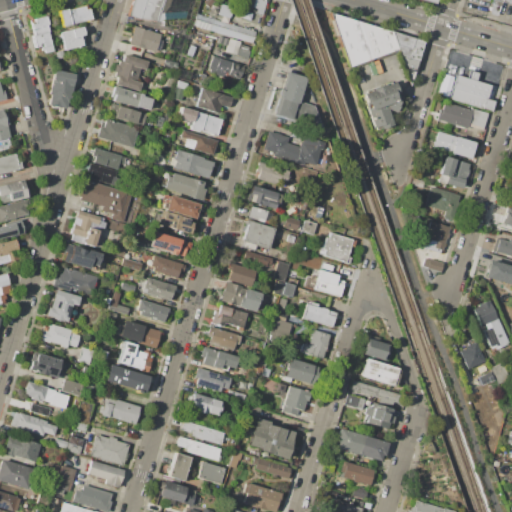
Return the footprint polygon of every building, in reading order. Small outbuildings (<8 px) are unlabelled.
[(130,0),(162,0),(156,21),(138,19),(126,15),(130,0)] [(511,0),(511,5),(499,2),(495,15),(487,13),(490,0),(511,0)] [(65,9),(66,10),(82,6),(83,10),(87,9),(90,19),(69,24),(61,26),(58,11),(65,9)] [(194,13),(254,31),(250,43),(191,25),(194,13)] [(367,59),(347,66),(329,13),(353,20),(367,59)] [(34,23),(33,19),(44,16),(48,31),(45,31),(50,51),(42,53),(42,51),(38,51),(37,48),(39,47),(38,45),(33,47),(30,35),(33,35),(30,24),(34,23)] [(353,20),(390,31),(396,49),(367,59),(353,20)] [(158,34),(153,52),(126,44),(132,26),(158,34)] [(80,27),(82,34),(78,35),(81,44),(62,49),(58,33),(80,27)] [(390,31),(396,49),(409,85),(422,41),(390,31)] [(238,44),(249,48),(246,58),(233,55),(234,54),(224,51),(226,45),(216,42),(218,36),(228,39),(228,38),(239,41),(238,44)] [(190,56),(184,54),(187,45),(193,47),(190,56)] [(60,50),(62,57),(55,59),(53,52),(60,50)] [(117,60),(120,61),(122,54),(145,61),(143,69),(138,68),(134,81),(139,83),(136,91),(113,84),(115,77),(112,76),(113,72),(111,72),(113,64),(116,64),(117,60)] [(226,76),(225,77),(208,72),(208,70),(206,70),(211,56),(241,65),(236,79),(226,76)] [(176,62),(173,70),(161,66),(163,59),(176,62)] [(48,95),(47,94),(52,70),(73,74),(67,103),(65,102),(63,108),(46,104),(48,95)] [(454,75),(465,78),(467,70),(476,73),(474,81),(489,85),(484,99),(492,101),(489,111),(447,98),(454,75)] [(320,127),(318,136),(291,128),(293,121),(274,115),(279,98),(277,98),(285,71),(303,77),(297,101),(312,105),(320,127)] [(174,86),(176,80),(185,83),(183,89),(174,86)] [(397,102),(398,103),(394,113),(393,112),(385,109),(390,121),(391,125),(380,128),(374,129),(373,127),(371,127),(366,111),(359,93),(369,90),(368,88),(381,84),(382,85),(391,82),(394,90),(401,93),(397,102)] [(135,107),(109,100),(111,94),(109,93),(112,86),(140,94),(140,96),(149,98),(146,110),(135,107)] [(179,100),(170,97),(174,87),(182,90),(179,100)] [(230,97),(227,107),(219,105),(217,113),(194,106),(199,88),(230,97)] [(469,110),(469,108),(485,113),(480,130),(465,125),(464,128),(435,119),(438,109),(439,110),(442,102),(469,110)] [(144,113),(140,126),(105,115),(109,103),(144,113)] [(180,107),(220,120),(215,135),(197,130),(197,131),(188,129),(191,122),(176,117),(180,107)] [(0,139),(8,138),(2,110),(0,110),(0,139)] [(162,117),(159,127),(152,125),(155,115),(162,117)] [(94,137),(97,126),(100,127),(103,119),(135,128),(129,147),(94,137)] [(180,130),(215,140),(211,155),(182,146),(184,138),(178,136),(180,130)] [(266,131),(286,137),(284,143),(298,147),(299,144),(300,144),(303,136),(323,142),(321,149),(317,148),(317,149),(319,150),(314,166),(303,163),(302,165),(272,156),(273,153),(260,149),(266,131)] [(469,152),(470,152),(469,159),(429,147),(431,140),(433,141),(436,132),(472,142),(469,152)] [(92,147),(123,157),(121,164),(116,163),(114,169),(89,162),(91,155),(89,155),(92,147)] [(172,160),(171,159),(174,149),(201,158),(200,159),(210,162),(205,178),(195,175),(195,176),(170,168),(172,160)] [(0,156),(13,153),(15,161),(18,160),(20,168),(16,169),(0,173),(0,156)] [(443,183),(443,184),(436,182),(438,174),(437,174),(442,156),(467,163),(465,169),(466,169),(464,177),(463,176),(459,188),(443,183)] [(256,161),(288,171),(284,185),(277,183),(276,184),(255,177),(256,172),(253,171),(256,161)] [(86,163),(114,171),(112,177),(116,178),(114,186),(82,176),(86,163)] [(165,176),(169,177),(171,173),(201,182),(200,188),(203,189),(200,200),(161,188),(165,176)] [(0,184),(21,179),(23,187),(25,187),(27,196),(0,203),(0,184)] [(128,194),(120,222),(108,218),(110,214),(98,210),(100,205),(77,199),(83,180),(128,194)] [(248,194),(247,193),(249,185),(275,193),(272,201),(274,201),(272,209),(246,201),(248,194)] [(455,202),(456,202),(451,220),(440,217),(442,211),(422,205),(427,186),(457,195),(455,202)] [(165,203),(167,195),(196,204),(192,219),(159,208),(161,202),(165,203)] [(0,205),(24,199),(26,206),(22,207),(24,214),(0,220),(0,205)] [(249,206),(266,210),(262,222),(246,217),(249,206)] [(504,208),(511,210),(511,227),(499,223),(504,208)] [(72,217),(70,217),(72,211),(74,211),(74,210),(101,218),(100,221),(103,222),(102,228),(98,226),(92,245),(80,242),(80,243),(66,239),(72,217)] [(187,219),(186,221),(191,223),(187,234),(155,224),(159,210),(187,219)] [(284,216),(297,220),(295,230),(281,227),(284,216)] [(0,226),(19,220),(23,232),(0,238),(0,226)] [(245,224),(243,223),(244,220),(272,228),(265,249),(253,245),(251,251),(238,247),(245,224)] [(303,220),(314,223),(311,234),(299,231),(303,220)] [(434,241),(422,238),(428,221),(447,227),(446,233),(447,233),(445,238),(444,238),(440,250),(432,247),(434,241)] [(152,231),(190,242),(188,250),(183,248),(180,257),(167,253),(168,252),(148,246),(152,231)] [(324,237),(326,238),(328,232),(354,240),(352,246),(349,245),(345,256),(348,257),(346,263),(340,261),(340,260),(322,254),(323,249),(321,248),(324,237)] [(132,237),(146,241),(144,249),(130,244),(132,237)] [(511,256),(492,250),(496,238),(507,242),(508,238),(511,239),(511,256)] [(0,242),(13,239),(16,249),(13,249),(16,259),(0,263),(0,242)] [(62,242),(76,247),(76,248),(83,251),(83,249),(98,254),(97,256),(93,267),(86,265),(85,268),(61,261),(64,252),(59,251),(62,242)] [(244,251),(268,258),(267,261),(268,261),(267,262),(265,267),(252,263),(241,260),(244,251)] [(282,252),(289,254),(287,260),(280,258),(282,252)] [(152,255),(183,265),(181,272),(177,271),(174,278),(151,271),(152,267),(148,266),(152,255)] [(438,272),(425,268),(425,267),(420,266),(422,258),(427,260),(428,259),(441,263),(438,272)] [(121,259),(140,264),(138,271),(119,266),(121,259)] [(488,260),(511,266),(511,285),(483,277),(488,260)] [(276,261),(287,264),(282,281),(271,278),(276,261)] [(253,271),(248,287),(225,279),(228,270),(224,269),(226,262),(253,271)] [(56,273),(59,274),(61,266),(64,267),(65,266),(72,269),(94,276),(89,294),(68,288),(67,291),(50,286),(53,276),(55,277),(56,273)] [(318,270),(336,275),(335,279),(342,281),(337,296),(313,289),(318,270)] [(0,273),(3,273),(9,292),(2,294),(4,301),(2,302),(0,302),(0,273)] [(145,277),(174,286),(172,293),(170,292),(168,300),(140,292),(145,277)] [(133,285),(131,292),(118,288),(120,281),(133,285)] [(224,281),(239,286),(238,287),(259,293),(256,304),(254,304),(252,311),(218,301),(224,281)] [(274,281),(281,283),(278,295),(270,293),(274,281)] [(283,281),(293,284),(290,296),(280,293),(283,281)] [(45,307),(48,308),(53,289),(77,297),(74,306),(69,304),(64,321),(60,320),(60,322),(50,318),(50,317),(43,315),(45,307)] [(111,291),(118,293),(115,305),(126,308),(124,314),(106,309),(111,291)] [(285,300),(282,310),(276,308),(279,298),(285,300)] [(138,299),(167,308),(165,315),(164,314),(161,322),(148,318),(137,315),(138,311),(134,310),(138,299)] [(481,331),(488,349),(492,347),(494,349),(506,344),(487,300),(470,307),(479,326),(483,325),(484,329),(481,331)] [(304,304),(333,312),(329,326),(300,318),(304,304)] [(213,310),(216,311),(218,305),(245,313),(240,328),(222,322),(221,325),(209,322),(213,310)] [(286,313),(283,321),(276,319),(278,311),(286,313)] [(272,318),(289,323),(284,340),(275,337),(273,342),(268,340),(269,336),(267,336),(272,318)] [(121,320),(158,331),(153,348),(135,343),(135,342),(116,336),(121,320)] [(40,331),(45,332),(47,324),(69,330),(68,333),(77,336),(73,347),(65,344),(64,348),(59,346),(60,345),(47,341),(47,343),(37,340),(40,331)] [(207,326),(235,334),(235,335),(239,336),(236,344),(233,343),(231,350),(206,343),(208,336),(205,335),(207,326)] [(300,343),(306,345),(311,329),(328,334),(320,359),(297,352),(300,343)] [(364,338),(366,339),(367,334),(377,337),(376,342),(386,345),(385,348),(389,349),(385,360),(382,359),(382,360),(359,354),(364,338)] [(122,341),(134,345),(135,344),(147,348),(145,352),(148,353),(146,358),(149,359),(145,373),(137,371),(138,369),(115,362),(122,341)] [(458,351),(465,348),(464,346),(474,342),(483,361),(465,368),(458,351)] [(201,346),(235,357),(231,368),(219,364),(217,369),(200,364),(202,357),(198,356),(201,346)] [(29,362),(28,362),(31,352),(59,360),(56,368),(59,369),(56,378),(45,375),(45,376),(35,373),(35,372),(27,369),(29,362)] [(287,358),(317,366),(313,379),(311,379),(310,384),(282,376),(287,358)] [(362,358),(395,368),(395,369),(397,370),(393,385),(390,384),(390,386),(357,376),(362,358)] [(488,367),(495,385),(509,380),(501,362),(488,367)] [(106,364),(147,376),(142,393),(138,392),(138,393),(135,392),(135,391),(101,380),(106,364)] [(195,367),(229,378),(225,389),(219,387),(218,391),(194,384),(196,378),(192,377),(195,367)] [(476,377),(488,372),(492,380),(479,385),(476,377)] [(62,379),(80,384),(77,395),(59,390),(62,379)] [(25,381),(53,390),(53,391),(66,396),(63,408),(48,403),(49,402),(37,399),(37,401),(28,398),(29,396),(21,394),(25,381)] [(350,381),(398,394),(396,402),(348,388),(350,381)] [(287,386),(308,393),(306,401),(304,400),(301,411),(296,410),(294,415),(280,411),(287,386)] [(227,390),(243,394),(241,402),(225,397),(227,390)] [(189,392),(219,401),(215,415),(204,412),(204,414),(194,411),(195,409),(185,406),(189,392)] [(345,394),(362,399),(360,409),(342,404),(345,394)] [(98,405),(100,406),(103,396),(137,407),(132,424),(106,416),(106,417),(97,415),(98,412),(96,412),(98,405)] [(79,399),(92,403),(83,432),(70,428),(79,399)] [(29,403),(48,408),(45,416),(27,411),(29,403)] [(259,406),(257,415),(246,412),(248,403),(259,406)] [(363,406),(368,408),(369,403),(390,409),(388,415),(392,416),(390,424),(386,423),(385,428),(363,422),(365,415),(361,413),(363,406)] [(13,411),(44,421),(44,423),(54,426),(51,435),(41,432),(40,435),(12,427),(12,426),(9,425),(13,411)] [(258,448),(246,444),(254,418),(268,422),(267,424),(291,432),(283,459),(257,451),(258,448)] [(180,424),(181,425),(182,421),(223,432),(219,445),(188,437),(190,433),(178,429),(180,424)] [(336,442),(334,442),(338,428),(384,442),(383,443),(386,443),(382,456),(379,455),(378,461),(334,448),(336,442)] [(93,434),(106,438),(106,436),(114,439),(113,440),(126,444),(120,466),(86,455),(93,434)] [(68,435),(81,440),(77,454),(63,450),(68,435)] [(5,438),(12,440),(13,436),(38,444),(32,462),(11,455),(11,457),(2,454),(3,450),(2,449),(5,438)] [(175,440),(176,440),(177,436),(219,449),(215,460),(184,451),(185,448),(174,445),(175,440)] [(54,438),(65,442),(63,448),(52,444),(54,438)] [(173,452),(187,457),(180,480),(166,476),(173,452)] [(252,456),(257,458),(289,468),(286,479),(253,469),(254,464),(250,463),(252,456)] [(0,459),(31,469),(31,470),(37,472),(35,480),(36,480),(34,487),(27,484),(25,489),(0,481),(0,459)] [(88,460),(122,470),(116,487),(102,483),(103,479),(84,474),(88,460)] [(199,461),(203,462),(203,463),(223,468),(218,484),(195,477),(199,461)] [(339,461),(371,470),(367,484),(339,476),(340,472),(336,471),(339,461)] [(55,479),(54,479),(59,465),(73,469),(67,492),(62,490),(60,495),(51,492),(55,479)] [(161,480),(194,490),(189,505),(157,495),(161,480)] [(244,482),(279,493),(272,511),(264,509),(263,510),(241,503),(244,492),(241,491),(244,482)] [(81,485),(109,494),(107,501),(109,502),(106,511),(69,501),(73,490),(79,491),(81,485)] [(352,487),(365,491),(362,499),(349,495),(352,487)] [(0,491),(15,496),(14,497),(18,498),(14,511),(11,510),(11,511),(0,507),(0,491)] [(327,511),(331,500),(360,508),(358,511),(327,511)] [(413,500),(441,509),(441,507),(452,511),(451,511),(406,511),(408,507),(410,507),(413,500)] [(57,511),(60,502),(91,511),(92,511),(96,511),(57,511)]
